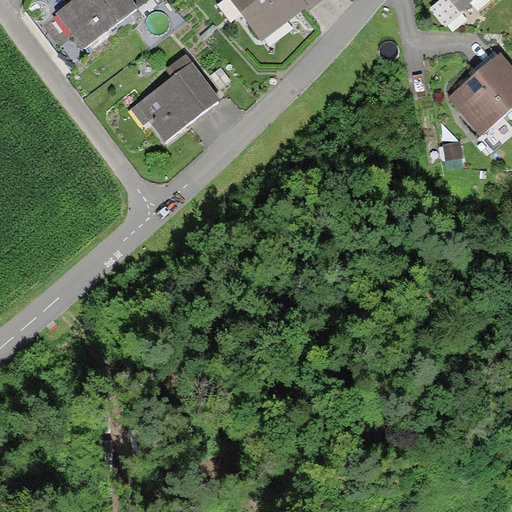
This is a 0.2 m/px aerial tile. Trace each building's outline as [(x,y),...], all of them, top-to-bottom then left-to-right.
[(70,0),(55,12),(81,47),(131,10),(123,0),(70,0)] [(123,0),(131,10),(144,0),(123,0)] [(227,0),(260,40),(303,6),(298,0),(227,0)] [(475,0),(441,0),(430,10),(445,28),(466,10),(465,8),(475,0)] [(511,110),(511,70),(499,55),(446,99),(479,138),(511,110)] [(171,80),(130,110),(142,126),(146,123),(161,142),(214,102),(183,61),(166,73),(171,80)] [(443,146),(445,162),(462,160),(461,144),(443,146)]
